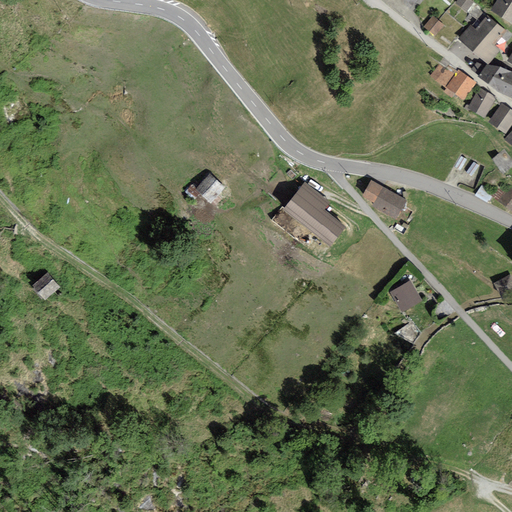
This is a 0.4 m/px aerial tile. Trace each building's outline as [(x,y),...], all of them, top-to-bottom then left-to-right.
[(474,3),(469,0),(457,0),(455,3),(467,12),(474,3)] [(511,0),(496,0),(490,10),(511,24),(511,0)] [(458,39),(473,52),(497,23),(487,15),(475,29),(470,25),(458,39)] [(433,16),(424,27),(435,37),(444,26),(433,16)] [(507,31),(497,23),(473,52),(487,64),(500,50),(494,45),(507,31)] [(478,75),(486,66),(477,62),(471,70),(478,75)] [(463,100),(476,83),(459,69),(457,71),(449,65),(446,69),(439,64),(431,76),(446,89),(443,92),(451,98),(455,94),(463,100)] [(511,72),(500,67),(487,65),(486,66),(478,75),(477,77),(496,92),(511,99),(511,72)] [(469,106),(467,109),(469,110),(484,119),(497,98),(480,88),(469,106)] [(511,123),(511,110),(501,103),(489,122),(506,133),(511,123)] [(511,166),(511,160),(504,150),(492,160),(503,174),(511,166)] [(210,174),(195,190),(210,204),(225,188),(210,174)] [(408,201),(371,181),(362,196),(374,203),(372,206),(397,220),(408,201)] [(331,202),(305,182),(283,210),(330,248),(347,227),(325,209),(331,202)] [(511,187),(509,185),(497,201),(511,212),(511,187)] [(65,289),(50,275),(38,287),(53,301),(65,289)] [(511,277),(511,275),(494,284),(500,296),(511,289),(511,277)] [(409,281),(390,292),(402,312),(421,300),(409,281)]
